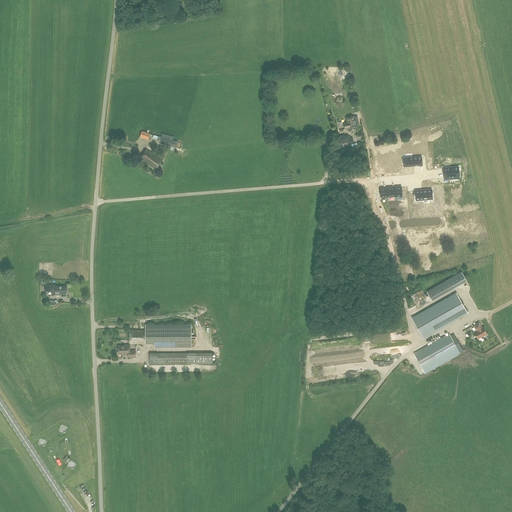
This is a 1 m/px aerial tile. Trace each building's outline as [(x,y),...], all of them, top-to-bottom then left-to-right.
[(346,123),(343,123),(345,129),(348,129),(349,131),(357,130),(356,124),(358,123),(358,120),(355,121),(354,116),(345,118),(346,123)] [(318,136),(320,132),(318,128),(313,129),(312,132),(312,133),(312,134),(312,136),(318,136)] [(149,140),(149,139),(151,140),(153,135),(151,134),(142,131),(140,137),(149,140)] [(337,144),(349,142),(347,135),(344,136),(344,135),(336,136),(337,144)] [(176,148),(178,142),(173,140),(161,137),(161,138),(159,137),(158,140),(160,141),(160,143),(170,146),(169,149),(175,151),(176,148)] [(157,169),(163,160),(147,149),(141,158),(157,169)] [(404,166),(422,165),(421,157),(408,158),(408,160),(404,161),(404,166)] [(444,167),(444,178),(460,178),(460,167),(444,167)] [(420,191),(416,191),(417,200),(429,199),(429,196),(433,196),(432,190),(422,191),(420,191)] [(416,210),(418,219),(442,214),(440,202),(436,203),(436,201),(433,202),(434,208),(420,211),(420,209),(416,210)] [(408,221),(407,219),(412,217),(410,212),(402,214),(403,217),(401,218),(402,223),(408,221)] [(448,279),(453,288),(466,281),(462,272),(448,279)] [(448,279),(435,286),(440,295),(453,288),(448,279)] [(56,286),(56,285),(46,285),(46,292),(53,291),(53,294),(56,294),(60,294),(66,294),(66,290),(67,290),(67,287),(66,287),(66,286),(56,286)] [(440,295),(435,286),(427,291),(432,300),(440,295)] [(423,338),(467,313),(456,293),(412,318),(423,338)] [(483,327),(480,322),(474,325),(476,329),(476,328),(477,330),(474,332),(478,339),(487,333),(484,327),(483,327)] [(146,343),(155,343),(155,347),(192,348),(192,326),(146,325),(146,330),(130,330),(130,344),(146,344),(146,343)] [(460,353),(450,334),(414,354),(425,373),(460,353)] [(136,357),(136,351),(130,351),(130,345),(125,345),(125,346),(119,346),(119,354),(125,354),(125,357),(136,357)] [(155,364),(191,364),(191,353),(155,353),(155,364)] [(62,425),(35,441),(46,460),(57,477),(71,469),(74,469),(76,464),(67,426),(62,425)]
